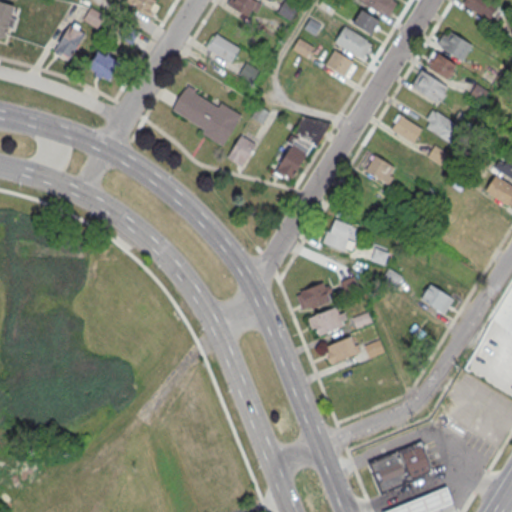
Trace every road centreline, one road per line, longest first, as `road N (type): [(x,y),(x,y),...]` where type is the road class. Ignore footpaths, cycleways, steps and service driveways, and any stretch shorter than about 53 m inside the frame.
road 1 (residential): [(511,249),(416,406),(270,465)]
road 2 (residential): [(429,0),(255,291)]
road 3 (secondary): [(0,165),(55,184),(137,230),(172,263),(214,326)]
road 4 (secondary): [(255,291),(212,233),(151,178),(44,127)]
road 5 (secondary): [(344,511),(255,291)]
road 6 (secondary): [(214,326),(290,511)]
road 7 (residential): [(194,0),(102,148)]
